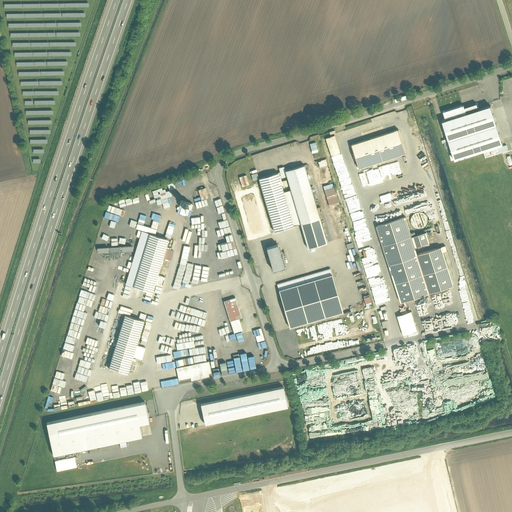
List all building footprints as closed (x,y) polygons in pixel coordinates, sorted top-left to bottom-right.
[(440,120),(453,159),(502,143),(489,104),(440,120)] [(347,147),(355,170),(402,154),(394,130),(347,147)] [(325,137),(330,155),(339,152),(335,135),(325,137)] [(311,153),(318,151),(316,141),(309,143),(311,153)] [(304,163),(284,169),(290,190),(283,192),(293,225),(300,223),(307,248),(327,242),(304,163)] [(277,172),(258,178),(274,231),(293,225),(283,192),(277,172)] [(246,174),(238,176),(241,186),(249,184),(246,174)] [(332,182),(322,185),(329,206),(338,203),(332,182)] [(167,186),(144,192),(148,204),(155,203),(155,204),(169,201),(168,197),(161,199),(160,197),(169,195),(167,186)] [(193,188),(197,198),(204,196),(201,186),(193,188)] [(206,198),(194,202),(196,208),(208,204),(206,198)] [(191,209),(192,203),(179,199),(178,202),(175,201),(173,207),(177,208),(176,213),(188,216),(189,209),(191,209)] [(104,211),(102,216),(114,221),(117,216),(104,211)] [(405,215),(376,224),(400,301),(429,292),(417,253),(414,245),(411,235),(405,215)] [(101,223),(117,228),(119,223),(102,218),(101,223)] [(411,235),(414,245),(429,241),(426,231),(411,235)] [(170,238),(151,232),(135,285),(153,291),(170,238)] [(283,266),(277,243),(266,246),(272,269),(283,266)] [(441,245),(417,253),(429,292),(453,284),(441,245)] [(332,273),(279,289),(290,326),(343,311),(332,273)] [(221,300),(228,321),(240,317),(233,296),(221,300)] [(369,296),(363,298),(365,305),(371,303),(369,296)] [(396,315),(402,334),(416,331),(411,311),(396,315)] [(120,314),(106,363),(125,369),(129,356),(136,358),(140,345),(133,343),(133,341),(140,320),(120,314)] [(133,341),(141,343),(147,322),(140,320),(133,341)] [(196,349),(197,344),(178,338),(176,344),(196,349)] [(77,379),(86,381),(88,375),(90,375),(93,362),(82,360),(77,379)] [(171,367),(174,380),(185,377),(185,379),(207,374),(203,360),(171,367)] [(68,374),(70,368),(57,363),(55,369),(68,374)] [(56,370),(54,376),(65,380),(67,374),(56,370)] [(283,386),(199,404),(204,425),(287,407),(283,386)] [(144,401),(46,421),(53,455),(141,436),(138,423),(148,421),(144,401)] [(443,511),(432,464),(303,495),(307,511),(443,511)]
